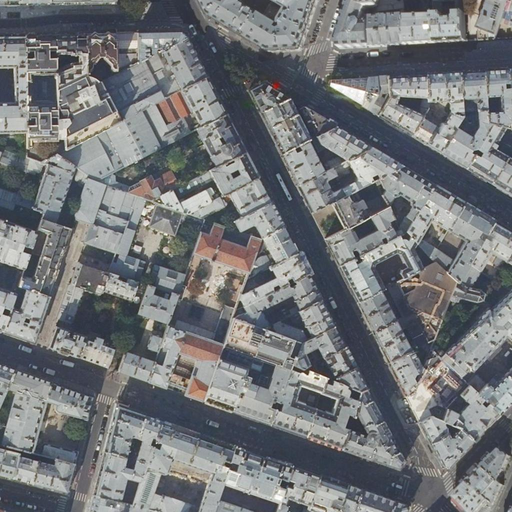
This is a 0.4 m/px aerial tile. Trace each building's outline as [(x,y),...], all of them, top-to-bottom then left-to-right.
[(201,0),(202,1),(210,16),(242,35),(271,52),(285,52),(301,51),(318,1),(315,0),(201,0)] [(403,0),(404,3),(406,45),(421,44),(436,43),(434,16),(419,17),(418,0),(411,1),(411,0),(403,0)] [(433,0),(434,16),(436,43),(450,42),(466,42),(463,0),(433,0)] [(489,0),(479,29),(478,41),(495,40),(505,7),(507,1),(507,0),(489,0)] [(366,8),(350,1),(343,21),(337,40),(339,45),(340,49),(372,47),(369,19),(371,19),(379,6),(366,8)] [(371,19),(369,19),(372,47),(389,46),(406,45),(404,3),(379,6),(371,19)] [(155,33),(137,33),(137,64),(187,38),(187,36),(180,32),(155,33)] [(99,34),(85,34),(86,73),(88,73),(88,72),(91,69),(91,66),(97,60),(100,63),(106,63),(110,67),(110,69),(112,71),(116,71),(115,33),(99,34)] [(125,33),(115,33),(116,71),(116,75),(137,64),(137,33),(125,33)] [(40,35),(25,35),(26,133),(26,149),(32,148),(31,142),(56,142),(56,140),(56,120),(56,111),(55,34),(40,35)] [(71,34),(55,34),(56,111),(57,111),(60,116),(61,118),(63,120),(56,120),(56,140),(63,140),(64,150),(120,122),(100,83),(93,78),(86,76),(86,73),(85,34),(71,34)] [(0,133),(26,133),(25,35),(5,35),(0,35),(0,133)] [(187,38),(195,53),(196,53),(196,51),(190,38),(189,38),(188,37),(187,38)] [(195,53),(187,38),(137,64),(116,75),(100,83),(120,122),(182,90),(207,77),(197,57),(195,53)] [(495,70),(483,71),(485,97),(499,96),(500,112),(486,113),(486,123),(493,124),(505,127),(511,129),(508,69),(495,70)] [(472,71),(459,72),(461,112),(475,111),(486,110),(485,97),(483,71),(472,71)] [(442,73),(426,74),(428,102),(447,101),(449,103),(450,114),(444,123),(441,123),(437,120),(436,121),(430,117),(432,113),(427,110),(411,136),(421,142),(439,153),(457,125),(462,117),(461,112),(459,72),(442,73)] [(387,76),(388,93),(389,98),(386,101),(377,116),(394,126),(411,136),(427,110),(428,108),(428,102),(426,74),(407,75),(387,76)] [(386,94),(388,93),(387,76),(368,77),(329,79),(327,86),(333,90),(355,103),(377,116),(386,101),(384,99),(386,94)] [(196,129),(226,114),(223,107),(220,107),(222,105),(217,95),(207,77),(182,90),(185,96),(190,106),(193,112),(199,124),(196,125),(196,126),(194,127),(195,130),(196,129)] [(277,103),(288,98),(276,90),(263,83),(255,87),(248,90),(254,102),(259,113),(272,106),(270,103),(276,100),(277,103)] [(191,132),(184,116),(193,112),(190,106),(185,96),(182,90),(120,122),(64,150),(56,154),(96,182),(111,174),(191,132)] [(293,101),(288,98),(277,103),(272,106),(259,113),(269,131),(281,154),(310,139),(301,123),(302,123),(297,114),(290,101),(291,101),(293,102),(293,101)] [(316,136),(336,126),(313,113),(303,107),(300,108),(309,127),(311,126),(316,136)] [(486,110),(475,111),(475,121),(478,121),(478,127),(471,138),(458,130),(459,127),(457,125),(439,153),(451,160),(465,169),(493,124),(486,123),(486,113),(486,110)] [(226,114),(196,129),(216,167),(224,163),(228,161),(246,152),(237,134),(226,114)] [(493,148),(505,127),(493,124),(465,169),(476,175),(491,184),(507,157),(493,148)] [(350,135),(336,126),(316,136),(312,139),(315,145),(319,152),(326,148),(340,156),(325,163),(325,164),(328,170),(331,168),(372,148),(350,135)] [(312,139),(310,139),(281,154),(289,171),(297,186),(328,170),(325,164),(320,166),(311,147),(315,145),(312,139)] [(387,157),(372,148),(331,168),(335,175),(334,175),(336,180),(351,172),(348,168),(351,167),(356,177),(354,181),(341,188),(344,195),(373,180),(402,166),(387,157)] [(40,162),(1,149),(0,152),(0,162),(8,165),(7,168),(15,171),(16,168),(27,172),(27,170),(40,174),(43,164),(44,165),(45,163),(41,162),(40,162)] [(246,152),(228,161),(229,164),(225,166),(226,167),(225,168),(224,166),(225,164),(224,163),(216,167),(179,187),(151,201),(157,203),(182,212),(188,214),(213,201),(211,195),(212,195),(210,189),(208,189),(206,190),(204,190),(178,203),(176,199),(213,179),(222,196),(259,177),(252,164),(246,152)] [(95,182),(96,182),(56,154),(45,160),(57,164),(55,167),(47,165),(35,201),(18,196),(19,193),(18,193),(17,195),(0,189),(0,205),(41,220),(55,225),(71,176),(74,177),(73,179),(85,187),(87,179),(95,182)] [(511,159),(507,157),(491,184),(505,192),(511,196),(511,159)] [(417,174),(402,166),(373,180),(378,188),(380,187),(378,183),(381,182),(385,189),(381,195),(381,196),(387,206),(394,195),(396,195),(397,195),(398,194),(410,202),(409,203),(409,204),(410,206),(411,206),(405,217),(401,217),(398,221),(400,224),(398,228),(400,230),(401,233),(406,231),(434,184),(417,174)] [(335,175),(331,168),(328,170),(297,186),(304,199),(311,213),(344,195),(341,188),(333,192),(331,192),(330,192),(325,182),(325,181),(326,180),(334,175),(335,175)] [(127,186),(125,192),(136,196),(145,199),(151,201),(179,187),(171,172),(158,178),(159,180),(153,183),(150,177),(130,187),(127,186)] [(111,174),(96,182),(95,182),(120,190),(122,187),(116,184),(115,176),(111,174)] [(259,177),(222,196),(213,201),(188,214),(202,218),(226,206),(227,205),(227,203),(226,202),(225,202),(231,199),(238,212),(229,216),(232,222),(272,202),(265,189),(259,177)] [(120,190),(95,182),(87,179),(85,187),(74,216),(76,220),(82,222),(90,225),(91,224),(121,234),(124,235),(136,196),(125,192),(120,190)] [(381,195),(378,188),(373,180),(344,195),(311,213),(315,222),(324,240),(350,226),(368,217),(364,208),(365,207),(365,208),(368,207),(366,204),(381,196),(381,195)] [(448,193),(434,184),(406,231),(416,243),(431,258),(436,249),(423,240),(417,241),(430,220),(447,230),(464,202),(448,193)] [(127,255),(145,199),(136,196),(124,235),(121,234),(114,254),(111,265),(108,272),(138,282),(145,262),(127,255)] [(272,202),(232,222),(225,226),(240,231),(252,225),(255,226),(261,238),(284,227),(276,212),(272,202)] [(477,210),(464,202),(447,230),(465,241),(453,260),(436,249),(431,258),(435,263),(456,282),(457,282),(468,264),(494,220),(477,210)] [(178,223),(182,212),(157,203),(149,226),(174,235),(178,223)] [(359,256),(401,233),(400,230),(393,233),(387,222),(393,218),(388,207),(370,216),(377,230),(357,240),(350,226),(324,240),(332,253),(338,266),(353,258),(350,251),(353,250),(356,251),(359,256)] [(188,214),(182,212),(178,223),(187,225),(186,228),(191,230),(192,227),(201,230),(205,219),(202,218),(188,214)] [(0,261),(24,270),(29,255),(21,252),(23,246),(31,248),(37,232),(0,219),(0,261)] [(225,226),(205,219),(201,230),(193,253),(248,272),(260,238),(240,231),(225,226)] [(70,230),(55,225),(41,220),(37,231),(48,235),(40,257),(59,264),(61,256),(62,257),(66,247),(65,246),(66,242),(70,230)] [(511,231),(507,228),(494,220),(468,264),(479,271),(490,252),(499,257),(495,264),(502,268),(506,261),(511,250),(511,231)] [(91,224),(90,225),(88,231),(83,244),(100,249),(97,257),(98,261),(111,265),(114,254),(121,234),(91,224)] [(290,238),(284,227),(261,238),(260,238),(248,272),(246,280),(268,268),(298,253),(290,238)] [(416,243),(406,231),(401,233),(359,256),(353,258),(338,266),(346,282),(356,302),(379,291),(384,288),(373,267),(374,264),(395,253),(399,254),(405,267),(400,270),(399,273),(402,279),(423,269),(412,249),(416,243)] [(298,253),(268,268),(269,270),(272,269),(276,277),(240,295),(235,309),(235,311),(243,307),(276,290),(273,287),(277,285),(279,288),(287,284),(285,280),(291,278),(292,282),(293,281),(308,273),(303,263),(298,253)] [(56,271),(59,264),(40,257),(32,280),(22,276),(18,287),(26,289),(47,297),(53,281),(54,281),(54,278),(57,271),(56,271)] [(74,272),(70,284),(82,288),(100,294),(102,290),(108,273),(77,263),(74,272)] [(402,279),(386,287),(402,317),(394,321),(372,332),(379,346),(387,362),(414,349),(419,346),(433,339),(449,300),(456,282),(435,263),(423,269),(402,279)] [(480,271),(479,271),(468,264),(457,282),(456,282),(449,300),(457,302),(458,298),(476,302),(482,300),(483,294),(479,289),(470,287),(480,271)] [(148,285),(155,287),(172,293),(178,295),(185,275),(155,265),(148,285)] [(108,272),(108,273),(102,290),(131,300),(138,282),(108,272)] [(308,273),(293,281),(295,285),(289,288),(287,284),(279,288),(276,290),(243,307),(245,312),(232,318),(264,330),(279,322),(285,319),(282,312),(266,322),(260,311),(292,295),(297,306),(289,310),(292,315),(322,300),(315,286),(308,273)] [(69,324),(82,288),(70,284),(69,283),(62,303),(56,320),(69,324)] [(152,295),(155,287),(148,285),(138,314),(168,323),(178,295),(172,293),(169,301),(152,295)] [(0,288),(0,331),(2,332),(12,304),(16,294),(0,288)] [(49,297),(47,297),(26,289),(18,311),(14,309),(16,305),(12,304),(2,332),(17,337),(34,343),(49,297)] [(454,344),(453,344),(444,354),(440,358),(460,377),(467,370),(469,372),(471,371),(472,372),(505,336),(511,342),(511,322),(508,318),(511,310),(511,291),(510,290),(489,311),(487,309),(478,318),(479,319),(454,344)] [(394,321),(379,291),(356,302),(363,315),(372,332),(394,321)] [(322,300),(292,315),(290,316),(292,321),(301,325),(304,324),(308,333),(304,335),(301,330),(279,322),(264,330),(301,343),(335,326),(328,312),(322,300)] [(235,311),(235,309),(225,305),(212,341),(167,325),(164,333),(157,353),(154,362),(147,382),(165,389),(178,353),(197,360),(192,376),(188,375),(183,387),(180,386),(178,393),(203,402),(232,318),(235,311)] [(232,318),(203,402),(227,410),(250,418),(269,425),(275,409),(270,407),(272,400),(277,402),(277,401),(290,364),(293,365),(301,343),(264,330),(232,318)] [(335,326),(301,343),(293,365),(302,369),(346,346),(339,334),(335,326)] [(77,358),(85,337),(55,327),(48,348),(61,352),(77,358)] [(87,331),(85,337),(77,358),(91,363),(107,368),(115,346),(107,343),(108,341),(101,338),(102,336),(87,331)] [(157,353),(164,333),(157,331),(155,335),(152,334),(146,349),(157,353)] [(429,348),(433,339),(419,346),(428,353),(429,348)] [(351,356),(346,346),(302,369),(308,371),(325,378),(330,380),(335,378),(356,367),(351,356)] [(440,358),(429,348),(428,353),(421,369),(412,392),(404,396),(410,406),(418,422),(430,416),(442,421),(446,409),(468,385),(466,383),(460,377),(440,358)] [(415,351),(414,349),(387,362),(394,375),(404,396),(412,392),(421,369),(413,353),(415,351)] [(147,382),(154,362),(125,352),(117,372),(133,378),(147,382)] [(0,401),(15,370),(0,364),(0,401)] [(292,370),(293,365),(290,364),(277,401),(282,403),(280,411),(275,409),(269,425),(288,431),(305,437),(315,409),(295,402),(301,386),(320,393),(324,383),(325,378),(308,371),(306,375),(304,374),(304,373),(302,372),(301,371),(300,371),(298,372),(292,370)] [(356,367),(335,378),(338,384),(350,389),(360,393),(360,392),(367,389),(360,375),(356,367)] [(15,370),(0,401),(0,444),(5,445),(52,458),(75,464),(78,452),(72,451),(72,449),(56,444),(55,446),(44,443),(42,444),(35,442),(46,401),(55,404),(54,406),(54,408),(55,410),(56,411),(66,414),(64,418),(74,420),(74,421),(85,424),(92,397),(73,390),(32,376),(15,370)] [(477,394),(499,415),(510,403),(511,400),(511,381),(504,374),(497,372),(487,383),(477,394)] [(475,373),(466,383),(468,385),(477,394),(487,383),(475,373)] [(330,385),(324,383),(320,393),(335,399),(330,414),(315,409),(305,437),(321,443),(341,450),(348,429),(342,427),(347,414),(352,416),(357,401),(347,397),(350,389),(338,384),(332,381),(330,385)] [(468,385),(446,409),(442,421),(443,422),(459,429),(473,442),(486,429),(499,415),(477,394),(468,385)] [(378,410),(380,409),(371,392),(370,393),(367,389),(360,392),(360,393),(357,401),(352,416),(348,429),(341,450),(398,470),(405,462),(383,420),(378,410)] [(131,436),(137,438),(145,414),(131,410),(116,404),(110,427),(104,452),(126,457),(131,436)] [(153,417),(145,414),(137,438),(136,443),(141,444),(137,457),(132,455),(131,458),(136,460),(147,463),(162,420),(153,417)] [(442,425),(443,422),(442,421),(430,416),(418,422),(422,430),(429,444),(439,439),(439,438),(447,434),(446,433),(447,433),(442,425)] [(162,420),(147,463),(141,482),(132,505),(157,511),(212,511),(217,500),(219,494),(222,484),(235,446),(216,439),(162,420)] [(439,439),(429,444),(435,455),(441,467),(448,468),(460,456),(473,442),(459,429),(451,436),(451,437),(449,437),(447,433),(446,433),(447,434),(439,438),(439,439)] [(0,476),(12,480),(18,457),(3,454),(5,445),(0,444),(0,476)] [(269,458),(235,446),(222,484),(275,502),(288,464),(269,458)] [(491,459),(483,468),(500,483),(507,467),(511,457),(500,450),(491,459)] [(126,457),(104,452),(98,472),(93,495),(119,502),(125,477),(141,482),(147,463),(136,460),(134,466),(129,465),(128,468),(123,467),(126,457)] [(18,456),(18,457),(12,480),(18,481),(31,485),(37,461),(18,456)] [(70,482),(75,464),(52,458),(51,461),(53,461),(53,464),(37,461),(31,485),(67,494),(70,482)] [(289,465),(288,464),(275,502),(278,503),(291,465),(289,465)] [(306,511),(319,475),(304,470),(291,465),(278,503),(275,511),(306,511)] [(468,511),(492,511),(497,501),(504,486),(500,483),(483,468),(473,479),(454,498),(465,509),(468,511)] [(332,480),(319,475),(306,511),(335,511),(337,510),(346,485),(332,480)] [(406,511),(405,505),(373,494),(346,485),(337,510),(340,511),(339,511),(406,511)] [(157,511),(132,505),(119,502),(93,495),(88,511),(157,511)] [(239,507),(217,500),(212,511),(253,511),(251,511),(251,510),(239,506),(239,507)]
